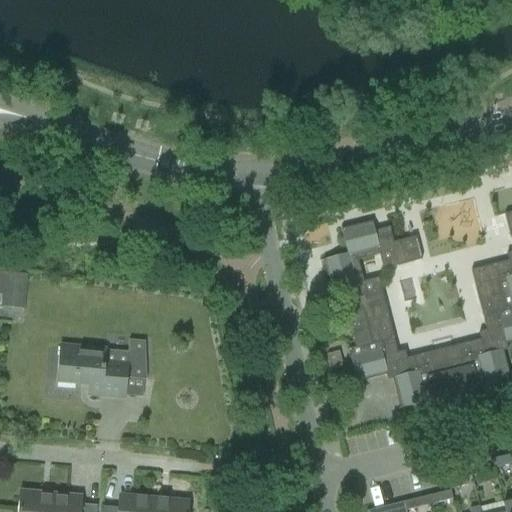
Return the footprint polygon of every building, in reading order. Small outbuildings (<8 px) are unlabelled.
[(511,163),(483,170),(488,197),(511,191),(511,163)] [(371,225),(340,233),(346,255),(324,261),(331,292),(339,290),(354,349),(346,351),(354,382),(384,374),(386,381),(394,380),(401,410),(431,402),(434,412),(480,401),(477,390),(507,383),(500,353),(507,351),(505,343),(511,341),(511,213),(503,215),(511,250),(511,252),(505,255),(507,262),(470,272),(485,332),(477,333),(479,341),(406,360),(404,352),(396,354),(377,279),(362,283),(357,262),(378,256),(382,271),(420,261),(414,238),(392,244),(388,229),(373,232),(371,225)] [(447,297),(451,259),(436,257),(432,296),(447,297)] [(0,273),(0,295),(0,296),(23,298),(24,296),(26,279),(26,276),(0,273)] [(145,381),(144,343),(128,342),(127,354),(59,347),(55,383),(88,386),(87,396),(124,399),(125,379),(145,381)] [(493,470),(510,465),(508,457),(490,461),(493,470)] [(478,484),(495,480),(493,471),(476,475),(478,484)] [(448,491),(466,487),(464,478),(446,482),(448,491)] [(434,505),(451,501),(449,492),(432,496),(434,505)] [(35,500),(18,498),(16,511),(95,511),(96,507),(80,506),(81,498),(51,496),(36,494),(35,500)] [(185,511),(186,504),(119,497),(117,511),(185,511)] [(404,511),(406,511),(422,508),(420,499),(403,504),(404,511)] [(511,511),(511,502),(502,506),(503,511),(511,511)]
